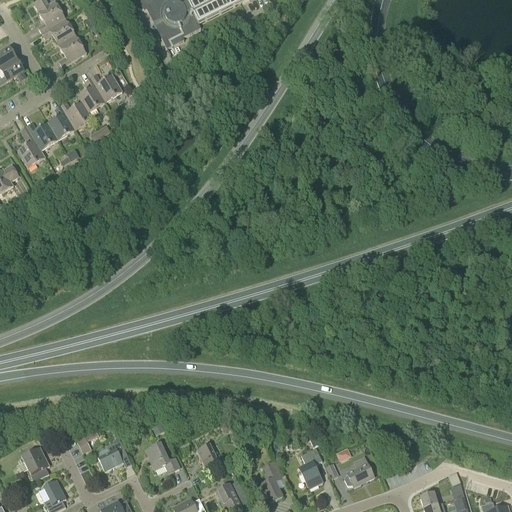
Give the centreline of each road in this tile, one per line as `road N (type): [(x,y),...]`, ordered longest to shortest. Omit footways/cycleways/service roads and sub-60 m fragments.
road 1 (primary): [(0,363),(311,278),(511,208)]
road 2 (primary): [(0,375),(122,365),(225,370),(511,438)]
road 3 (primary): [(338,0),(179,229),(92,300),(0,344)]
road 4 (primary): [(511,177),(448,161),(400,121),(375,64),(378,0)]
road 5 (residential): [(142,506),(129,485),(83,497),(61,448)]
road 6 (residential): [(511,489),(451,469),(399,493)]
